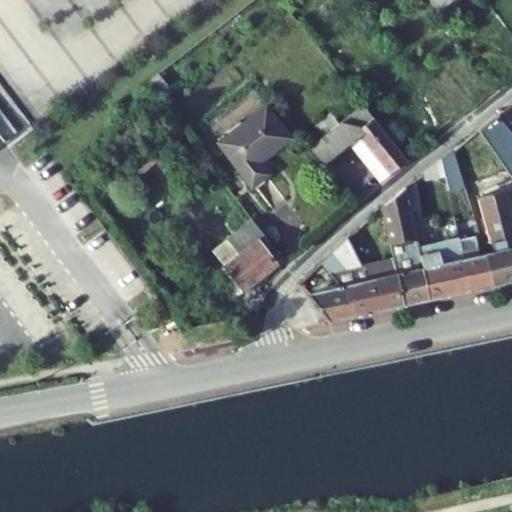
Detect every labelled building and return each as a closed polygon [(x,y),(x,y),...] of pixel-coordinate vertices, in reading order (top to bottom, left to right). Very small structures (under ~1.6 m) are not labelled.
[(434,0),(442,9),(453,0),(434,0)] [(170,89),(158,74),(147,82),(159,97),(170,89)] [(511,102),(479,129),(511,177),(511,102)] [(408,160),(363,104),(340,123),(324,137),(308,149),(321,166),(350,143),(381,182),(387,177),(391,174),(408,160)] [(258,162),(290,138),(266,106),(218,142),(251,186),(267,174),(258,162)] [(331,112),(315,125),(324,137),(340,123),(331,112)] [(94,187),(105,201),(143,173),(149,180),(176,160),(154,130),(136,143),(143,152),(94,187)] [(449,191),(465,186),(454,150),(442,160),(449,191)] [(493,284),(511,279),(511,211),(502,174),(475,181),(495,252),(486,254),(493,284)] [(417,238),(406,187),(382,207),(394,260),(404,304),(430,298),(419,248),(419,246),(417,238)] [(244,290),(283,260),(252,220),(213,250),(224,265),(244,290)] [(459,239),(459,236),(438,241),(442,263),(442,264),(449,294),(471,289),(459,239)] [(471,289),(493,284),(486,254),(480,255),(476,236),(459,239),(471,289)] [(362,314),(404,304),(394,260),(363,266),(348,237),(322,261),(341,287),(362,314)] [(449,294),(442,264),(442,263),(438,241),(419,246),(419,248),(430,298),(449,294)] [(231,301),(244,290),(224,265),(210,275),(231,301)] [(309,294),(330,321),(362,314),(341,287),(309,294)]
